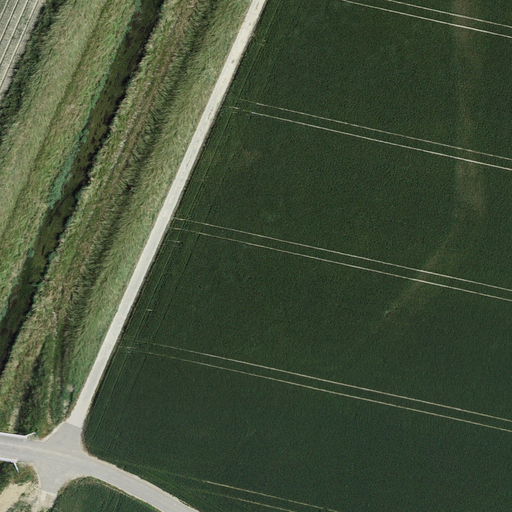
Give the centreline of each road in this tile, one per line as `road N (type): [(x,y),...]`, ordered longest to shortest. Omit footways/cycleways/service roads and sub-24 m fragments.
road 1 (track): [(61,456),(260,0)]
road 2 (track): [(174,511),(61,456),(0,446)]
